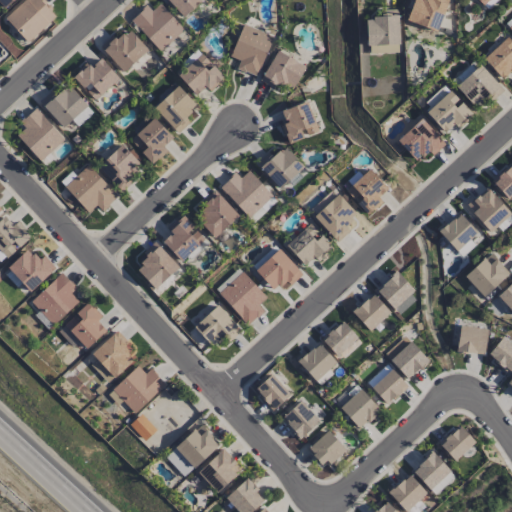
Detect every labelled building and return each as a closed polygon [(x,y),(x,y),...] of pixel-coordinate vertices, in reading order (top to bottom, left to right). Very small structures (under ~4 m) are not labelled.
[(0,0),(0,2),(5,8),(13,0),(0,0)] [(57,15),(43,0),(23,0),(4,18),(27,43),(57,15)] [(167,0),(184,17),(202,0),(167,0)] [(413,0),(406,20),(437,31),(448,0),(413,0)] [(130,20),(161,51),(183,29),(159,4),(152,11),(146,5),(130,20)] [(367,54),(400,53),(399,16),(367,17),(367,54)] [(239,60),(236,69),(257,76),(272,35),(242,24),(230,57),(239,60)] [(100,46),(122,72),(147,51),(129,29),(116,40),(112,35),(100,46)] [(502,79),(511,71),(511,72),(511,42),(507,36),(483,59),(502,79)] [(272,89),(277,81),(292,89),(305,67),(277,50),(259,81),(272,89)] [(177,75),(195,96),(205,87),(209,92),(224,78),(201,53),(177,75)] [(87,63),(72,77),(94,101),(118,78),(100,58),(90,67),(87,63)] [(463,80),(478,64),(474,60),(458,76),(463,80)] [(477,109),(500,87),(480,65),(456,87),(477,109)] [(57,96),(51,90),(38,102),(63,128),(87,105),(68,85),(57,96)] [(153,108),(177,134),(190,122),(185,117),(196,106),(177,85),(153,108)] [(426,112),(444,132),(453,123),(457,128),(472,114),(450,90),(426,112)] [(287,144),(319,131),(307,101),(281,111),(286,124),(280,126),(287,144)] [(72,119),(76,125),(92,114),(88,107),(72,119)] [(21,121),(27,128),(17,135),(39,161),(64,141),(36,108),(21,121)] [(167,151),(163,147),(172,138),(154,118),(129,140),(152,165),(167,151)] [(432,156),(445,144),(420,118),(396,140),(416,161),(427,151),(432,156)] [(141,165),(121,144),(97,166),(121,192),(134,180),(130,176),(141,165)] [(303,167),(284,147),(272,158),(267,152),(255,163),(279,189),(303,167)] [(511,163),(491,183),(509,201),(511,198),(511,163)] [(101,211),(117,197),(88,165),(64,187),(88,213),(96,205),(101,211)] [(346,186),(363,215),(383,204),(378,196),(386,191),(373,170),(346,186)] [(219,187),(248,218),(271,195),(248,171),(240,178),(235,172),(219,187)] [(466,206),(491,232),(510,213),(486,188),(466,206)] [(203,200),(207,204),(194,216),(215,238),(238,215),(214,190),(203,200)] [(344,226),(357,214),(338,194),(313,217),(337,242),(349,231),(344,226)] [(254,222),(275,201),(271,197),(250,218),(254,222)] [(0,219),(0,262),(1,263),(29,238),(7,214),(0,219)] [(476,233),(459,214),(447,225),(444,221),(436,229),(456,251),(476,233)] [(182,261),(204,240),(193,229),(195,228),(182,215),(167,229),(171,233),(162,241),(182,261)] [(302,266),(315,257),(316,259),(330,250),(313,224),(286,241),(302,266)] [(178,268),(155,242),(136,259),(142,265),(137,270),(154,290),(178,268)] [(31,292),(55,268),(43,256),(38,261),(27,249),(8,268),(31,292)] [(464,276),(483,297),(509,274),(489,253),(464,276)] [(267,298),(238,268),(215,290),(248,325),(263,311),(258,306),(267,298)] [(53,325),(78,302),(70,293),(76,288),(61,272),(30,301),(53,325)] [(375,291),(399,315),(418,296),(394,272),(375,291)] [(511,282),(497,296),(511,312),(511,282)] [(367,331),(389,314),(373,293),(351,311),(367,331)] [(106,331),(97,321),(101,317),(87,303),(74,315),(64,325),(87,349),(106,331)] [(230,341),(241,331),(217,304),(193,326),(212,347),(225,335),(230,341)] [(320,340),(337,357),(357,338),(341,320),(320,340)] [(488,329),(459,325),(455,351),(484,355),(488,329)] [(90,365),(108,384),(134,359),(123,348),(128,343),(116,330),(91,354),(96,360),(90,365)] [(428,361),(405,336),(384,355),(408,380),(428,361)] [(487,356),(509,373),(511,369),(511,345),(502,337),(487,356)] [(296,361),(314,382),(335,363),(317,342),(296,361)] [(366,383),(386,405),(406,386),(386,364),(366,383)] [(118,406),(123,402),(133,414),(165,385),(150,369),(145,374),(137,366),(107,393),(118,406)] [(253,389),(272,410),(290,395),(271,374),(253,389)] [(339,407),(359,429),(380,410),(360,389),(339,407)] [(280,419),(300,439),(319,420),(298,400),(280,419)] [(156,430),(141,414),(129,425),(144,441),(156,430)] [(182,479),(219,444),(200,424),(163,458),(182,479)] [(474,442),(459,425),(438,444),(453,461),(474,442)] [(345,451),(327,430),(307,449),(325,469),(345,451)] [(197,472),(216,493),(242,469),(223,448),(197,472)] [(432,495),(454,477),(433,452),(411,469),(432,495)] [(426,493),(408,474),(387,493),(404,511),(418,511),(424,506),(418,500),(426,493)] [(251,511),(263,500),(254,493),(258,489),(246,477),(220,504),(229,511),(230,511),(233,509),(236,511),(251,511)] [(395,511),(385,501),(373,511),(395,511)]
